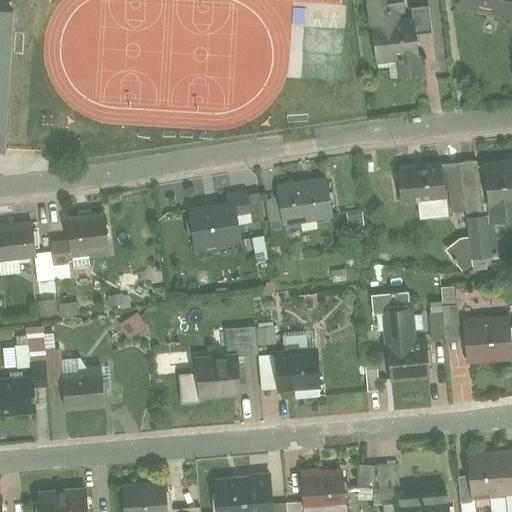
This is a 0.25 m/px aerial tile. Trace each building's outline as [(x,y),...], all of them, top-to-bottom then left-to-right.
[(0,0),(0,145),(5,146),(13,1),(0,0)] [(403,0),(367,0),(369,25),(375,35),(378,70),(389,68),(390,79),(422,76),(417,30),(429,29),(427,3),(413,4),(414,15),(405,16),(403,0)] [(511,0),(453,0),(452,8),(511,21),(511,15),(511,0)] [(511,152),(482,155),(487,201),(480,202),(476,159),(459,161),(465,212),(467,235),(468,245),(469,258),(473,257),(474,268),(485,267),(484,256),(496,255),(493,222),(511,219),(511,152)] [(451,213),(465,212),(459,161),(436,164),(435,160),(398,164),(402,204),(417,202),(418,215),(430,214),(430,211),(435,210),(435,213),(446,212),(444,191),(448,190),(451,213)] [(327,173),(275,180),(278,197),(264,199),(268,227),(333,218),(327,173)] [(250,214),(246,187),(225,191),(226,197),(189,203),(196,248),(242,241),(239,216),(250,214)] [(362,208),(343,211),(346,234),(365,231),(362,208)] [(106,210),(66,214),(68,238),(49,240),(50,252),(51,264),(70,263),(70,257),(109,254),(106,210)] [(50,252),(35,254),(31,219),(0,222),(0,262),(34,259),(37,283),(53,281),(51,264),(50,252)] [(463,270),(470,264),(469,258),(468,245),(467,235),(460,236),(445,248),(451,255),(456,254),(457,263),(463,270)] [(428,343),(415,343),(413,312),(410,312),(409,290),(372,292),(372,313),(383,313),(384,344),(390,344),(392,383),(430,381),(428,343)] [(444,343),(466,342),(467,362),(511,359),(509,311),(464,313),(465,319),(457,320),(456,302),(442,303),(444,339),(444,343)] [(444,339),(442,303),(427,304),(429,340),(444,339)] [(134,314),(118,326),(128,340),(144,328),(134,314)] [(171,341),(170,318),(152,320),(154,343),(171,341)] [(30,367),(31,374),(0,376),(0,414),(34,412),(32,387),(47,386),(43,348),(41,324),(27,325),(28,344),(6,345),(8,365),(14,364),(14,368),(30,367)] [(194,354),(195,371),(179,373),(181,402),(197,401),(197,398),(242,395),(239,355),(257,354),(256,347),(255,329),(255,325),(224,328),(226,352),(194,354)] [(255,329),(256,347),(272,346),(271,328),(255,329)] [(289,347),(274,349),(278,394),(320,390),(316,345),(300,347),(300,343),(288,343),(289,347)] [(43,348),(47,386),(62,385),(64,411),(104,408),(100,363),(83,364),(79,358),(60,359),(59,347),(43,348)] [(379,395),(377,363),(364,363),(366,396),(379,395)] [(474,511),(474,500),(511,496),(511,447),(466,451),(468,477),(458,477),(459,511),(474,511)] [(373,502),(399,500),(399,511),(449,511),(448,488),(398,491),(397,464),(370,465),(373,502)] [(343,511),(339,468),(298,471),(301,511),(343,511)] [(268,471),(214,474),(215,491),(208,492),(209,511),(270,511),(270,505),(268,471)] [(167,479),(121,482),(122,511),(198,511),(199,508),(168,509),(167,479)] [(87,511),(85,485),(38,489),(39,499),(33,499),(33,511),(87,511)] [(297,511),(297,503),(270,505),(270,511),(297,511)]
